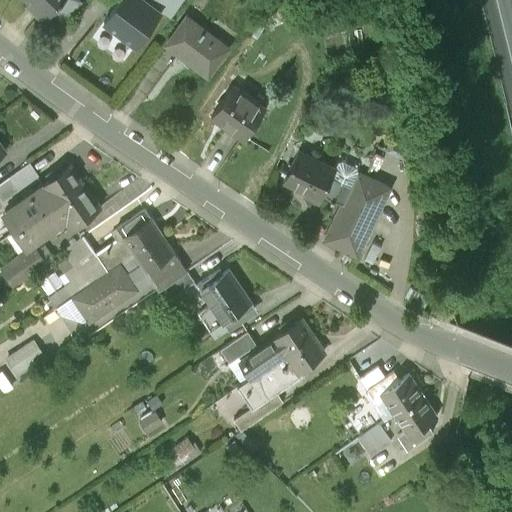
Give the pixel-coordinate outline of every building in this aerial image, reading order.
[(26,0),(43,16),(52,6),(62,16),(76,0),(26,0)] [(117,0),(103,19),(135,43),(160,9),(147,0),(117,0)] [(181,0),(147,0),(160,9),(170,16),(181,0)] [(327,0),(320,7),(339,26),(350,15),(337,2),(339,0),(327,0)] [(186,15),(166,42),(207,72),(225,48),(202,32),(206,26),(204,25),(203,27),(186,15)] [(233,84),(212,113),(243,136),(264,106),(233,84)] [(385,150),(407,159),(411,149),(390,139),(385,150)] [(298,148),(283,179),(305,190),(304,193),(318,200),(321,191),(334,166),(298,148)] [(334,197),(341,201),(357,170),(357,169),(356,164),(342,158),(337,159),(334,166),(321,191),(330,195),(328,198),(332,200),(334,197)] [(0,178),(0,194),(35,171),(27,159),(0,178)] [(6,205),(18,221),(82,177),(70,161),(62,166),(58,160),(45,168),(49,175),(6,205)] [(341,201),(325,237),(356,253),(388,186),(357,170),(341,201)] [(100,204),(82,177),(18,221),(8,228),(19,244),(66,212),(73,222),(100,204)] [(142,204),(116,222),(122,232),(149,214),(142,204)] [(149,214),(122,232),(134,249),(161,231),(149,214)] [(90,280),(134,249),(122,232),(116,222),(110,226),(117,236),(96,250),(78,262),(90,280)] [(62,245),(67,253),(70,258),(91,243),(82,231),(62,245)] [(161,231),(134,249),(151,275),(158,285),(164,281),(185,267),(161,231)] [(44,258),(32,241),(0,262),(12,279),(44,258)] [(54,304),(55,302),(90,280),(78,262),(96,250),(91,243),(70,258),(67,253),(57,260),(68,277),(46,292),(54,304)] [(135,286),(151,275),(134,249),(90,280),(55,302),(60,310),(81,317),(87,314),(89,316),(134,285),(135,286)] [(197,280),(211,301),(239,282),(228,266),(221,270),(218,266),(197,280)] [(192,277),(185,267),(164,281),(171,292),(192,277)] [(250,298),(239,282),(211,301),(196,311),(213,335),(249,311),(243,302),(250,298)] [(404,294),(423,305),(429,295),(409,284),(404,294)] [(251,372),(285,349),(312,331),(301,314),(290,321),(287,316),(279,321),(282,326),(273,332),(274,333),(257,345),(240,356),(251,372)] [(254,340),(245,328),(220,345),(228,357),(254,340)] [(322,346),(312,331),(285,349),(295,365),(297,364),(322,346)] [(32,336),(4,355),(16,373),(44,355),(32,336)] [(226,359),(239,379),(251,372),(240,356),(257,345),(254,340),(228,357),(226,359)] [(301,370),(297,364),(295,365),(285,349),(251,372),(239,379),(238,380),(253,402),(275,387),(301,370)] [(359,372),(366,383),(384,372),(377,361),(359,372)] [(393,366),(384,372),(366,383),(375,397),(383,392),(380,387),(399,375),(393,366)] [(0,367),(0,387),(2,390),(11,384),(0,367)] [(383,392),(395,409),(423,391),(408,368),(399,375),(380,387),(383,392)] [(283,400),(275,387),(253,402),(231,417),(239,429),(283,400)] [(436,411),(423,391),(395,409),(405,425),(408,429),(427,417),(436,411)] [(163,420),(155,408),(140,418),(148,430),(163,420)] [(433,427),(427,417),(408,429),(405,425),(398,430),(407,444),(433,427)] [(390,435),(380,419),(359,433),(369,449),(390,435)] [(187,435),(173,444),(180,456),(194,446),(187,435)]
